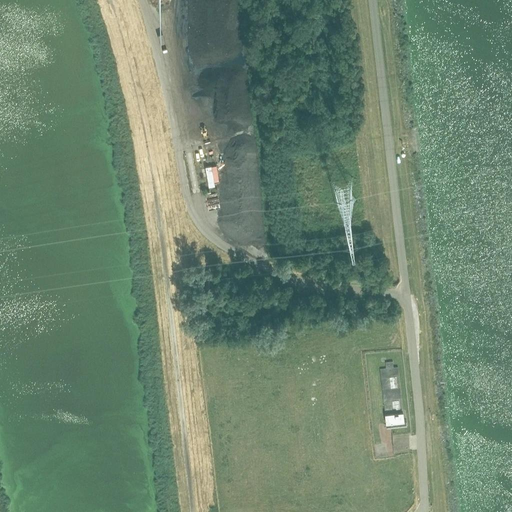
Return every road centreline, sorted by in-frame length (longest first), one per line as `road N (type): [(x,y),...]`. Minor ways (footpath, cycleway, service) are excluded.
road 1 (unclassified): [(423,511),(373,0)]
road 2 (track): [(111,0),(154,180)]
